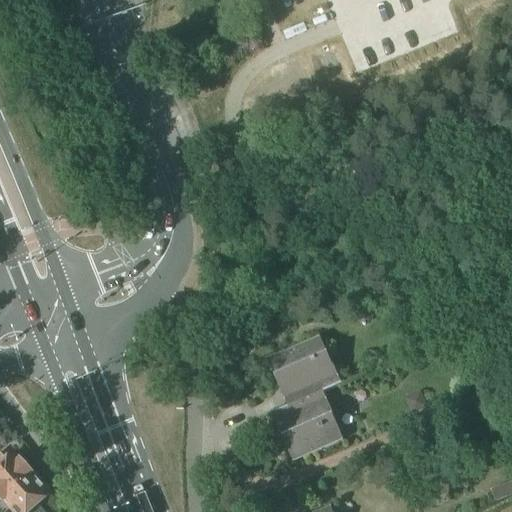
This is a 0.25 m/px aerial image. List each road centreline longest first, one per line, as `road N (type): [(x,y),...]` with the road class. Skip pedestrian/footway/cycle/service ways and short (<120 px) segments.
road 1 (track): [(511,75),(331,154),(287,159),(251,140),(242,102),(261,69),(311,34)]
road 2 (unclassified): [(70,312),(144,276),(167,306),(194,381),(194,511)]
road 3 (primary): [(147,511),(70,312)]
road 4 (primary): [(36,328),(110,511)]
road 5 (primary): [(70,312),(0,132)]
road 6 (unclassified): [(5,402),(38,445),(71,511)]
